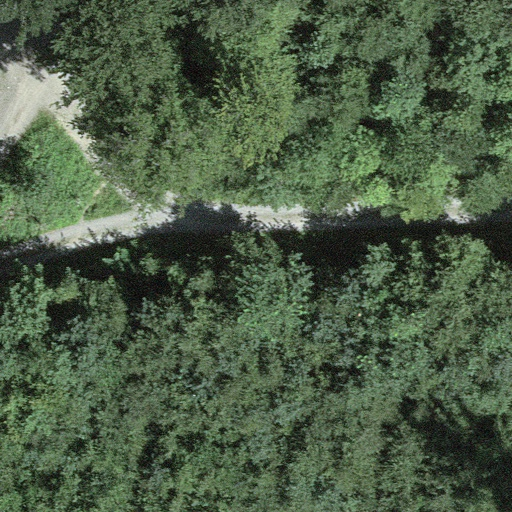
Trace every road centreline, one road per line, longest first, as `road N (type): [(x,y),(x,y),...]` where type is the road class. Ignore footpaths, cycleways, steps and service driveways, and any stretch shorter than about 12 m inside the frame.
road 1 (track): [(161,217),(511,210)]
road 2 (track): [(0,22),(58,68),(161,217)]
road 3 (track): [(0,145),(110,0)]
road 4 (track): [(0,276),(161,217)]
